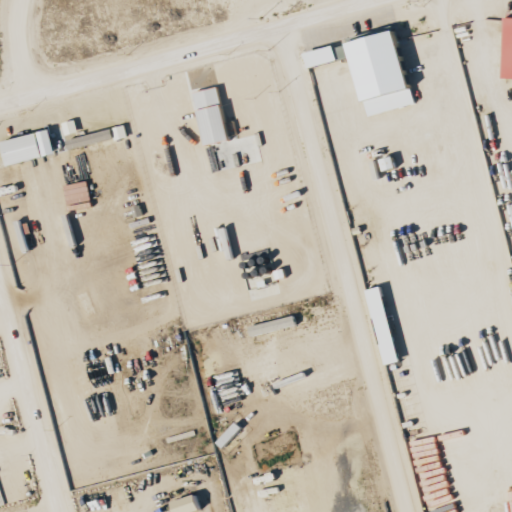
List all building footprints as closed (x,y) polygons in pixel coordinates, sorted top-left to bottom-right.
[(418,105),(415,89),(416,88),(404,31),(356,41),(372,115),(418,105)] [(348,46),(308,51),(310,66),(350,61),(348,46)] [(210,145),(234,140),(222,87),(198,92),(210,145)] [(62,127),(64,139),(77,137),(75,124),(62,127)] [(71,140),(73,150),(131,136),(129,126),(71,140)] [(389,365),(405,362),(386,286),(371,290),(389,365)] [(177,503),(180,511),(200,511),(206,510),(200,494),(177,503)]
